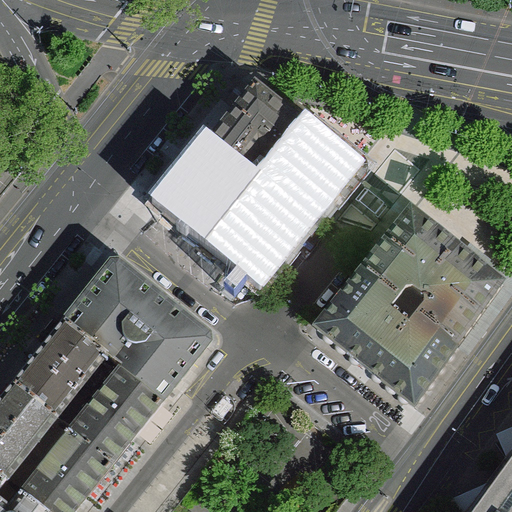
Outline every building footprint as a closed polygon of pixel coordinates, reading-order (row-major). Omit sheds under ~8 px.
[(305,129),(257,90),(210,147),(247,178),(261,163),(271,170),(305,129)] [(305,129),(271,170),(282,179),(269,195),(307,226),(353,168),(305,129)] [(247,178),(210,147),(164,205),(211,244),(244,203),(234,195),(247,178)] [(307,226),(269,195),(255,212),(244,203),(211,244),(260,284),(307,226)] [(503,287),(413,216),(365,274),(401,303),(407,295),(414,295),(424,302),(425,310),(420,318),(458,348),(503,287)] [(209,339),(120,267),(113,268),(66,326),(107,359),(115,365),(123,372),(163,404),(210,346),(209,339)] [(392,315),(401,303),(365,274),(319,331),(325,336),(414,408),(458,348),(420,318),(411,330),(392,315)] [(107,359),(66,326),(16,388),(56,421),(79,394),(85,386),(107,359)] [(123,372),(115,365),(93,392),(87,400),(64,428),(42,455),(32,468),(14,489),(23,496),(73,434),(123,372)] [(163,404),(123,372),(73,434),(112,466),(163,404)] [(85,386),(79,394),(87,400),(93,392),(85,386)] [(34,449),(56,421),(16,388),(0,408),(0,477),(7,483),(29,455),(34,449)] [(75,511),(112,466),(73,434),(23,496),(43,511),(75,511)] [(511,437),(504,441),(511,453),(511,461),(500,478),(511,486),(511,437)] [(42,455),(34,449),(29,455),(33,458),(28,464),(32,468),(42,455)] [(511,511),(511,486),(500,478),(490,491),(457,506),(459,511),(511,511)] [(10,510),(2,505),(0,507),(0,511),(43,511),(23,496),(10,510)]
